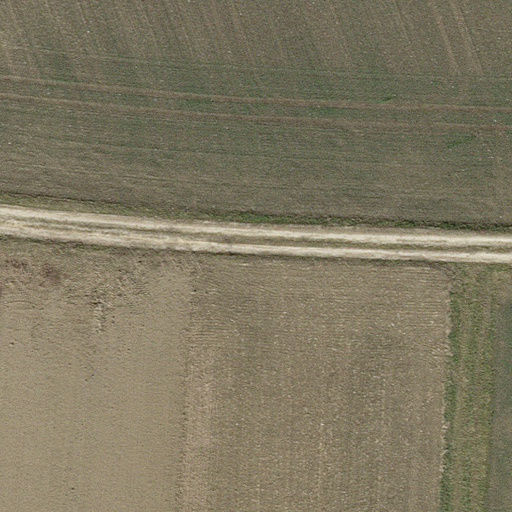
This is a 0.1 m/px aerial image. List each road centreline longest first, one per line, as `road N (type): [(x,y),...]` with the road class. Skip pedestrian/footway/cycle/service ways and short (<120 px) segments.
road 1 (track): [(511,241),(0,220)]
road 2 (track): [(485,511),(494,240)]
